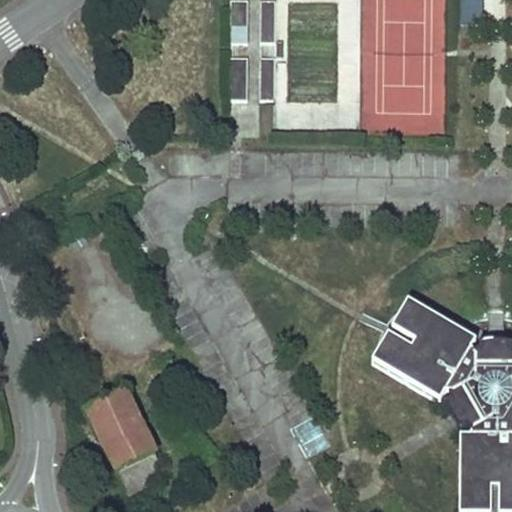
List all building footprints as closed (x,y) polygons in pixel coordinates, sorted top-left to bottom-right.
[(481,29),(482,0),(462,0),(461,28),(481,29)] [(248,2),(231,2),(230,44),(248,44),(248,2)] [(260,44),(275,44),(275,2),(261,2),(260,44)] [(247,60),(230,59),(230,101),(247,101),(247,60)] [(274,102),(275,60),(260,60),(260,101),(274,102)] [(475,343),(409,303),(372,365),(440,405),(445,396),(453,401),(454,408),(457,416),(462,423),(466,427),(473,434),(472,441),(462,440),(460,511),(511,511),(511,356),(505,354),(497,353),(487,354),(478,356),(470,351),(475,343)] [(166,477),(123,394),(86,412),(127,497),(166,477)] [(186,403),(182,397),(176,401),(180,407),(186,403)]
